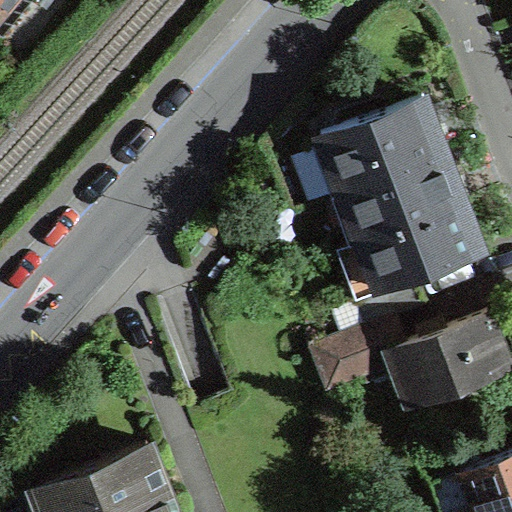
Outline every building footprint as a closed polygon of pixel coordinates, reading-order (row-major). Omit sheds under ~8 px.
[(343,188),(445,149),(437,130),(422,89),(321,128),(343,188)] [(445,149),(343,188),(361,235),(463,196),(457,182),(445,149)] [(413,270),(481,244),(469,213),(463,196),(361,235),(339,243),(368,319),(392,310),(424,298),(413,270)] [(410,396),(507,360),(491,318),(487,305),(403,337),(392,310),(368,319),(310,340),(325,379),(394,353),(410,396)] [(174,511),(146,436),(35,479),(47,511),(174,511)] [(511,511),(511,445),(460,465),(478,511),(511,511)]
